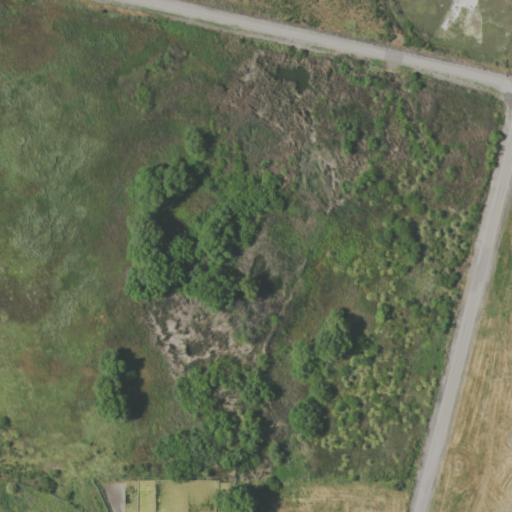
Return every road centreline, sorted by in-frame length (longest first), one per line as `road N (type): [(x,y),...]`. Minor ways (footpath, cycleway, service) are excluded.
road 1 (residential): [(511,87),(132,0)]
road 2 (residential): [(417,511),(511,150)]
